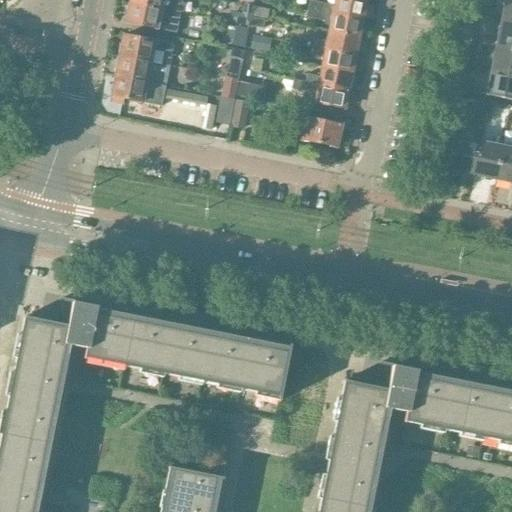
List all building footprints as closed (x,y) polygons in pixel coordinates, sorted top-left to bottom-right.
[(181,0),(127,0),(128,0),(130,2),(129,3),(179,13),(181,14),(183,5),(181,3),(181,0)] [(364,3),(347,0),(333,0),(332,6),(309,2),(307,10),(361,21),(364,3)] [(511,0),(503,0),(499,23),(511,25),(511,0)] [(179,13),(129,3),(129,5),(127,6),(125,13),(127,15),(125,24),(175,34),(179,13)] [(268,11),(252,8),(250,18),(266,20),(268,11)] [(361,21),(307,10),(305,18),(329,23),(327,33),(357,39),(361,21)] [(511,25),(499,23),(495,47),(511,50),(511,25)] [(354,56),(357,39),(327,33),(325,42),(313,40),(311,48),(354,56)] [(173,46),(123,36),(121,45),(118,46),(117,53),(119,55),(118,57),(169,67),(173,46)] [(511,50),(495,47),(490,71),(511,75),(511,50)] [(350,74),(354,56),(311,48),(310,56),(322,58),(320,68),(350,74)] [(237,80),(242,51),(230,49),(225,77),(237,80)] [(169,67),(118,57),(118,58),(116,59),(114,66),(116,68),(114,77),(164,87),(169,67)] [(347,91),(350,74),(320,68),(318,77),(306,75),(304,83),(347,91)] [(511,75),(490,71),(485,96),(511,101),(511,75)] [(164,87),(114,77),(113,85),(110,86),(109,94),(111,95),(109,102),(122,104),(123,100),(140,103),(143,92),(163,96),(164,87)] [(223,78),(219,97),(233,99),(236,81),(223,78)] [(343,110),(347,91),(304,83),(292,81),(291,89),(315,93),(313,104),(343,110)] [(258,100),(260,87),(239,83),(236,96),(258,100)] [(207,99),(166,91),(164,100),(205,108),(207,99)] [(228,126),(232,101),(219,98),(214,123),(228,126)] [(485,102),(477,100),(474,112),(482,113),(485,102)] [(248,103),(235,101),(230,128),(243,130),(248,103)] [(493,103),(485,102),(482,113),(490,115),(493,103)] [(207,106),(203,130),(212,131),(216,107),(207,106)] [(340,125),(305,119),(307,111),(295,109),(293,117),(299,118),(297,125),(303,127),(300,141),(335,148),(336,146),(337,146),(339,136),(338,136),(340,125)] [(477,142),(452,137),(446,171),(470,176),(477,142)] [(500,147),(477,142),(470,176),(494,180),(500,147)] [(511,149),(500,147),(494,180),(511,184),(511,149)] [(0,511),(35,511),(38,501),(41,485),(45,462),(48,447),(53,422),(56,406),(61,384),(64,369),(68,346),(85,350),(83,359),(84,359),(85,357),(123,364),(163,372),(201,380),(239,387),(277,395),(276,401),(277,402),(288,347),(287,347),(285,346),(284,347),(283,353),(248,346),(209,338),(171,331),(131,323),(94,315),(95,308),(70,304),(62,302),(58,325),(41,322),(23,318),(22,320),(23,320),(20,335),(15,360),(12,374),(7,398),(5,412),(0,434),(0,511)] [(367,511),(368,509),(373,487),(376,469),(380,448),(384,430),(388,411),(404,414),(402,423),(404,423),(404,421),(442,428),(481,436),(511,442),(511,398),(489,394),(451,386),(413,379),(415,372),(390,367),(382,366),(378,389),(373,388),(361,386),(342,382),(342,384),(340,398),(335,421),(332,437),(327,461),(324,476),(319,500),(316,511),(367,511)] [(207,511),(214,479),(221,481),(222,479),(168,468),(167,470),(168,470),(164,491),(160,510),(159,511),(207,511)]
